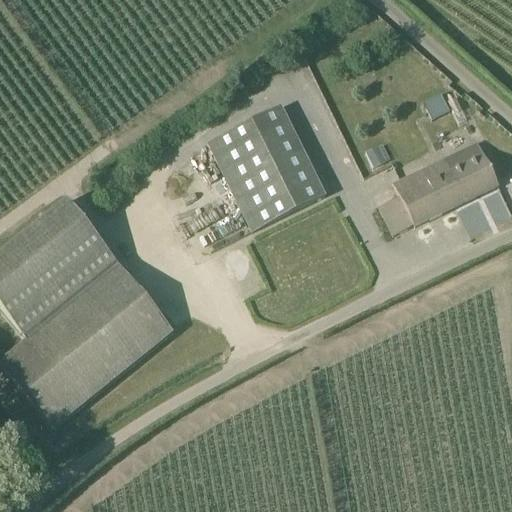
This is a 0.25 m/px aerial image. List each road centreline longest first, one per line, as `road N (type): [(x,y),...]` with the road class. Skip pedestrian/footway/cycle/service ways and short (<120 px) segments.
road 1 (unclassified): [(30,511),(144,419),(511,233)]
road 2 (unclassified): [(511,117),(374,0)]
